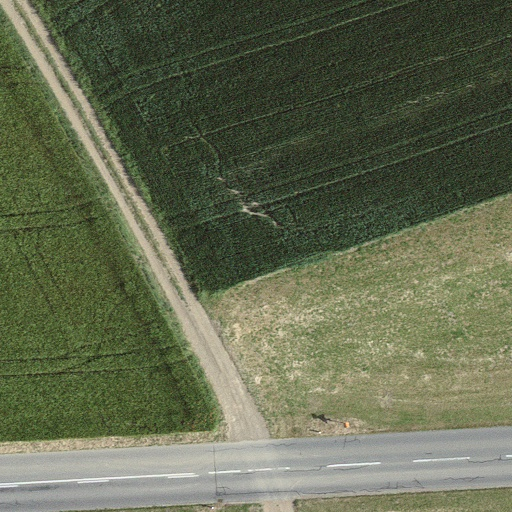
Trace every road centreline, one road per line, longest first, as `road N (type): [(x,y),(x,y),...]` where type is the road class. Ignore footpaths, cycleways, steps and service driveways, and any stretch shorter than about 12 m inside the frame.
road 1 (track): [(16,0),(197,323),(264,469)]
road 2 (tertiary): [(511,456),(0,483)]
